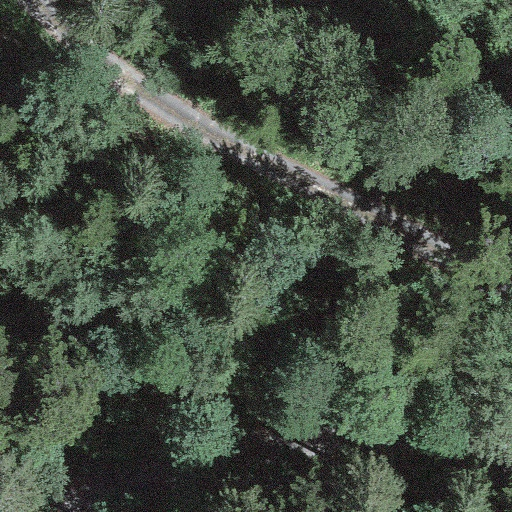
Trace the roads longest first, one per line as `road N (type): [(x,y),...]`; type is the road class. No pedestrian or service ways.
road 1 (track): [(511,310),(163,114),(29,0)]
road 2 (track): [(103,511),(277,445),(367,433),(458,434),(511,451)]
